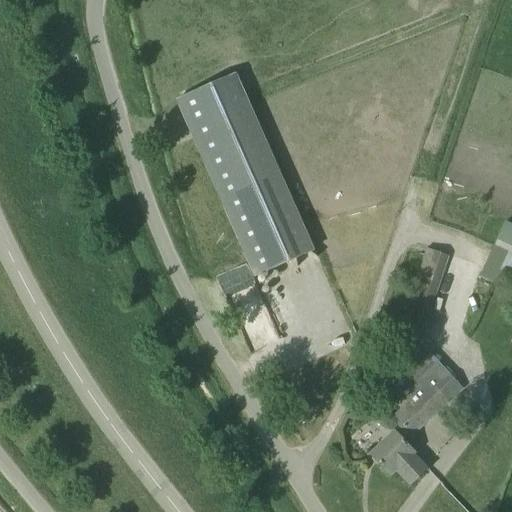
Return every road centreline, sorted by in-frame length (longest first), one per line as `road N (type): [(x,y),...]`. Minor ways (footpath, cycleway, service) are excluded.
road 1 (unclassified): [(314,511),(202,325),(155,226),(93,28),(93,0)]
road 2 (unclassified): [(176,511),(95,408),(0,242)]
